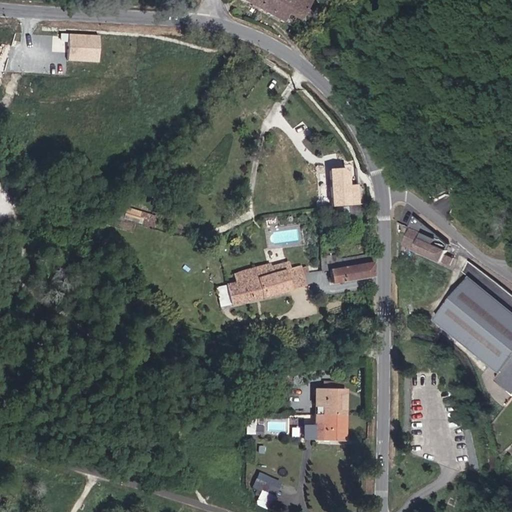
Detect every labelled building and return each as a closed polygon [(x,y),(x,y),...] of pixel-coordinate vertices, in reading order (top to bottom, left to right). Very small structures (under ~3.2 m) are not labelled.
[(290,15),(296,4),(309,8),(312,0),(247,0),(250,1),(267,8),(274,11),(278,12),(290,15)] [(96,62),(97,35),(65,34),(65,61),(96,62)] [(145,222),(147,211),(126,207),(124,218),(145,222)] [(407,238),(439,258),(444,261),(454,244),(449,240),(437,231),(426,223),(419,218),(407,238)] [(454,257),(451,256),(449,263),(454,265),(459,253),(456,251),(454,257)] [(374,278),(373,264),(373,254),(349,255),(335,257),(335,254),(321,255),(321,270),(330,270),(331,282),(347,280),(374,278)] [(230,307),(241,303),(310,280),(305,268),(300,269),(297,262),(286,266),(283,258),(243,272),(245,278),(234,282),(223,285),(230,307)] [(511,307),(473,276),(438,318),(502,369),(511,356),(511,307)] [(511,363),(499,380),(511,390),(511,363)] [(315,400),(315,410),(315,437),(344,437),(344,409),(344,387),(323,387),(315,387),(315,400)] [(259,471),(252,485),(276,495),(282,481),(259,471)]
